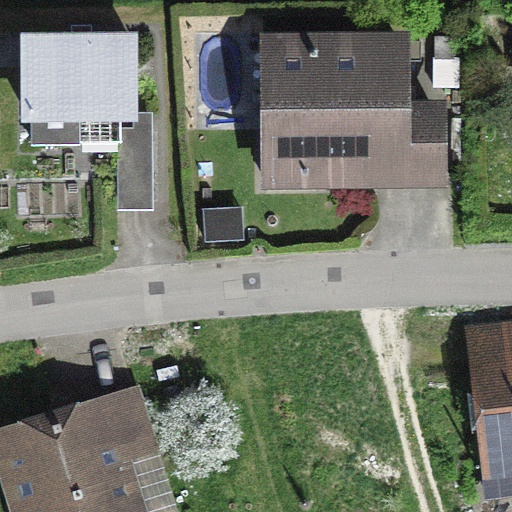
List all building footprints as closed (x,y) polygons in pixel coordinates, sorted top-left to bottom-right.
[(432,90),(462,89),(460,35),(430,36),(432,90)] [(261,196),(447,195),(447,107),(409,107),(409,74),(422,74),(422,51),(409,51),(409,37),(260,38),(261,196)] [(139,114),(138,38),(20,38),(20,130),(31,130),(31,148),(78,148),(78,129),(116,129),(116,215),(154,215),(154,114),(139,114)] [(214,189),(213,162),(198,163),(199,190),(214,189)] [(81,217),(79,194),(68,195),(70,218),(81,217)] [(245,243),(243,209),(203,211),(205,245),(245,243)] [(511,321),(463,327),(484,503),(511,499),(511,321)] [(178,511),(140,387),(0,429),(0,483),(8,511),(178,511)] [(394,482),(403,461),(329,430),(320,451),(394,482)] [(372,511),(378,500),(328,479),(322,493),(366,511),(372,511)]
